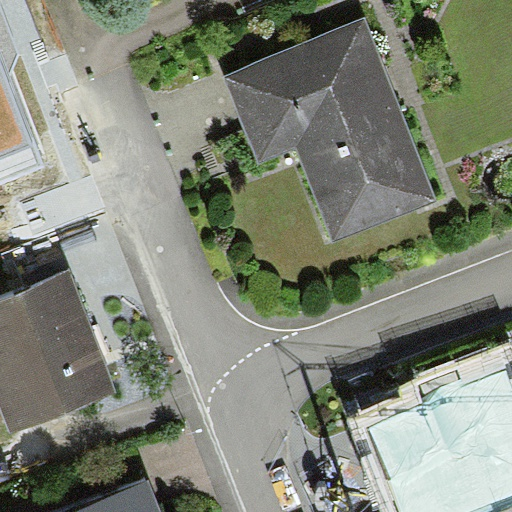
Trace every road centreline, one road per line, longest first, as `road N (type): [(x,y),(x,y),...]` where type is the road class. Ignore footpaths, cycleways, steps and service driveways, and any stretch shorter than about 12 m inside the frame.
road 1 (residential): [(221,386),(98,67)]
road 2 (residential): [(221,386),(511,277)]
road 3 (residential): [(270,511),(221,386)]
